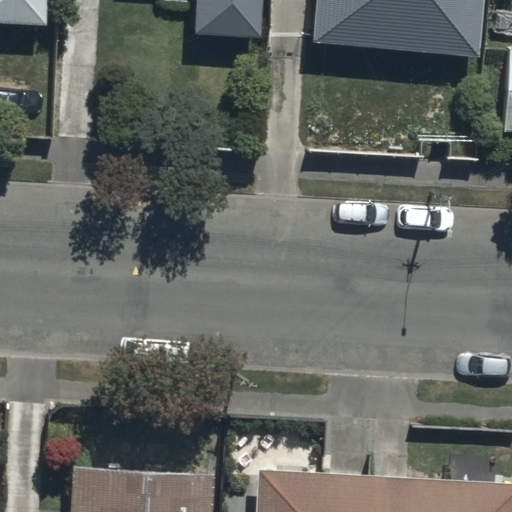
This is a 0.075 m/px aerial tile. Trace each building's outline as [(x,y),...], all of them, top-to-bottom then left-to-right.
[(0,0),(0,25),(43,28),(44,0),(0,0)] [(196,0),(194,38),(262,42),(264,0),(196,0)] [(315,0),(311,43),(477,59),(482,0),(315,0)] [(511,44),(504,44),(500,131),(511,131),(511,44)] [(511,511),(511,487),(258,470),(255,511),(511,511)] [(71,511),(209,511),(212,478),(73,471),(71,511)]
